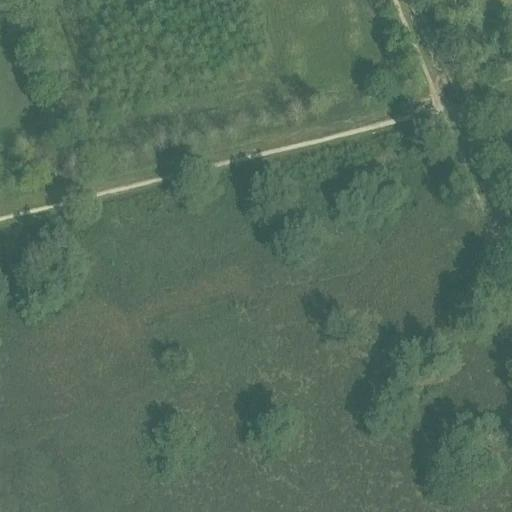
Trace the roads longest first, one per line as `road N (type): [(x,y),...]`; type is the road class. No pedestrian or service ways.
road 1 (track): [(444,103),(0,213)]
road 2 (track): [(511,215),(417,0)]
